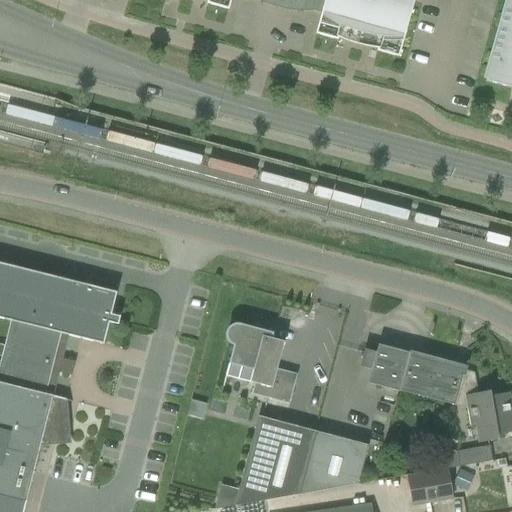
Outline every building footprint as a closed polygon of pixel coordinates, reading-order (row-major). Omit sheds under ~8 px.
[(205,0),(208,1),(207,5),(228,11),(231,0),(262,0),(277,5),(286,7),(305,9),(315,9),(322,11),(315,35),(337,41),(338,37),(348,38),(357,41),(367,44),(378,48),(377,52),(398,58),(414,0),(434,0),(435,0),(435,1),(436,1),(436,0),(205,0)] [(511,0),(508,0),(485,82),(511,89),(511,0)] [(0,511),(23,511),(26,503),(44,432),(62,431),(59,400),(72,403),(72,402),(52,397),(58,372),(69,375),(72,363),(61,360),(67,336),(103,345),(109,324),(118,326),(120,317),(111,315),(117,293),(51,277),(39,274),(0,264),(0,319),(11,322),(5,346),(0,345),(0,356),(2,357),(0,365),(0,511)] [(272,335),(262,332),(239,326),(237,326),(235,326),(233,326),(231,327),(230,329),(228,331),(228,332),(227,333),(227,334),(227,335),(227,336),(227,337),(227,339),(228,342),(230,343),(232,345),(233,345),(235,346),(230,364),(254,371),(250,383),(255,384),(252,395),(289,405),(297,375),(277,370),(284,343),(271,339),(272,335)] [(399,391),(468,410),(465,396),(478,394),(474,374),(463,371),(464,370),(461,369),(462,367),(453,365),(453,367),(409,355),(409,354),(378,346),(375,356),(366,354),(363,366),(371,368),(372,368),(367,384),(398,392),(399,391)] [(363,366),(361,374),(368,376),(371,368),(363,366)] [(475,425),(478,443),(498,440),(497,435),(511,432),(511,413),(509,394),(491,397),(490,392),(478,394),(465,396),(468,410),(471,426),(475,425)] [(233,507),(299,495),(315,433),(257,417),(233,507)] [(315,433),(299,495),(357,485),(358,481),(368,447),(315,433)] [(489,447),(455,453),(458,467),(460,467),(469,465),(492,462),(489,447)] [(407,476),(413,506),(452,499),(449,486),(447,470),(439,471),(439,470),(407,476)] [(458,471),(451,487),(462,491),(469,475),(458,471)]
